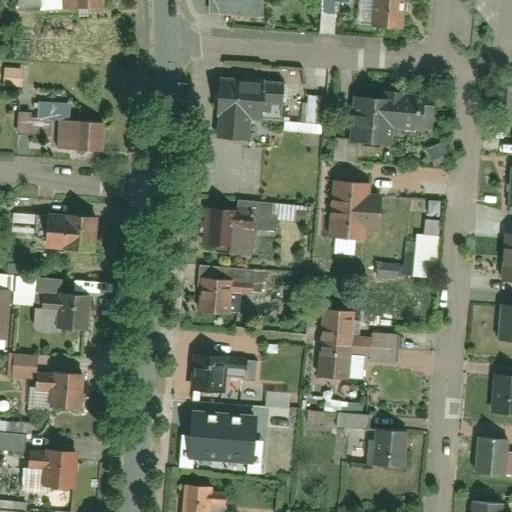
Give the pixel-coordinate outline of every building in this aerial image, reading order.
[(330,0),(336,0),(344,1),(344,0),(316,0),(313,30),(327,32),(330,0)] [(347,0),(347,8),(391,13),(392,0),(347,0)] [(335,126),(370,128),(371,115),(426,118),(429,76),(338,71),(335,126)] [(263,117),(284,120),(289,83),(222,74),(213,136),(259,142),(263,117)] [(41,139),(98,142),(100,106),(58,104),(59,90),(26,88),(25,98),(8,97),(7,121),(42,123),(41,139)] [(318,131),(319,95),(301,94),(300,122),(280,121),(279,130),(318,131)] [(347,161),(350,141),(329,138),(326,158),(347,161)] [(349,209),(363,210),(365,176),(384,177),(386,148),(351,146),(350,162),(320,159),(316,224),(348,227),(349,209)] [(511,147),(501,147),(499,193),(511,193),(511,147)] [(29,234),(84,232),(83,187),(28,189),(29,234)] [(207,201),(201,253),(255,259),(258,234),(280,237),(281,228),(305,231),(307,213),(207,201)] [(432,277),(433,234),(409,234),(409,276),(432,277)] [(372,276),(407,276),(407,242),(401,242),(401,264),(372,263),(372,276)] [(0,327),(3,279),(29,281),(30,264),(19,263),(20,251),(0,249),(0,327)] [(183,298),(216,301),(219,275),(242,277),(244,260),(188,254),(183,298)] [(39,318),(79,318),(79,275),(39,275),(39,318)] [(313,300),(311,364),(363,366),(363,344),(392,345),(393,318),(343,316),(343,301),(313,300)] [(511,306),(503,306),(500,340),(511,341),(511,306)] [(26,391),(79,392),(79,360),(27,359),(27,342),(3,341),(3,367),(27,368),(26,391)] [(410,349),(409,371),(432,371),(432,350),(410,349)] [(220,355),(189,352),(186,392),(216,395),(220,355)] [(511,362),(483,361),(481,396),(511,397),(511,362)] [(259,406),(283,408),(284,392),(260,390),(259,406)] [(199,437),(219,439),(224,401),(182,396),(177,434),(199,437)] [(339,447),(394,450),(396,415),(363,413),(363,399),(327,397),(326,417),(341,418),(339,447)] [(31,470),(61,474),(66,436),(22,431),(24,409),(0,406),(0,454),(14,456),(12,474),(30,477),(31,470)] [(471,424),(467,458),(511,462),(511,438),(506,438),(507,428),(471,424)] [(172,509),(197,511),(208,511),(213,510),(216,481),(176,476),(172,509)] [(461,484),(456,511),(505,511),(506,505),(491,503),(493,489),(461,484)] [(62,511),(15,504),(17,489),(0,486),(0,511),(62,511)]
